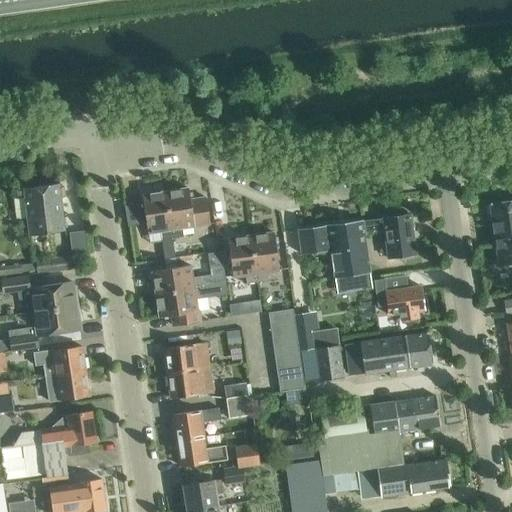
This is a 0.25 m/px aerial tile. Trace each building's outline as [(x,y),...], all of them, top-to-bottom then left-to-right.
[(26,197),(13,199),(16,220),(28,218),(30,233),(65,229),(59,182),(24,187),(26,197)] [(189,189),(166,192),(172,239),(184,237),(182,229),(210,224),(206,198),(191,200),(189,189)] [(172,239),(166,192),(142,196),(143,201),(146,220),(148,233),(161,232),(165,259),(175,258),(172,239)] [(511,200),(490,203),(490,205),(486,206),(487,214),(492,215),(499,265),(511,263),(511,200)] [(143,201),(123,205),(126,223),(146,220),(143,201)] [(410,213),(383,217),(383,218),(384,227),(389,257),(416,253),(410,213)] [(89,217),(72,219),(73,238),(91,236),(89,217)] [(383,218),(364,221),(366,230),(384,227),(383,218)] [(366,230),(364,221),(362,221),(362,220),(328,225),(328,231),(323,231),(322,226),(307,228),(299,229),(302,255),(331,251),(337,294),(372,289),(371,278),(364,230),(366,230)] [(274,233),(251,236),(258,283),(268,281),(267,273),(280,271),(274,233)] [(258,283),(251,236),(228,239),(233,277),(246,275),(247,284),(258,283)] [(38,263),(20,266),(22,272),(37,270),(37,274),(70,270),(68,255),(38,259),(38,263)] [(152,271),(156,294),(203,287),(201,277),(192,278),(190,265),(177,267),(152,271)] [(0,268),(0,276),(22,273),(22,272),(20,266),(0,268)] [(210,273),(212,283),(224,282),(222,271),(210,273)] [(33,298),(35,311),(76,305),(73,282),(31,288),(29,276),(1,280),(3,293),(18,291),(19,300),(33,298)] [(384,279),(373,280),(377,307),(387,305),(389,315),(399,313),(400,319),(402,319),(403,323),(417,321),(416,317),(418,317),(418,311),(424,310),(421,291),(420,286),(407,288),(405,276),(384,279)] [(203,287),(156,295),(160,318),(170,316),(198,312),(196,299),(204,298),(228,295),(226,284),(203,287)] [(260,300),(249,302),(251,314),(262,312),(260,300)] [(76,305),(35,311),(37,326),(8,331),(11,351),(39,347),(38,336),(80,329),(76,305)] [(239,305),(230,307),(231,317),(241,315),(239,305)] [(268,313),(270,324),(295,321),(294,315),(293,309),(268,313)] [(311,312),(294,315),(295,321),(296,326),(297,332),(298,343),(299,348),(303,347),(303,350),(314,349),(340,345),(337,327),(319,330),(316,311),(311,312)] [(270,324),(272,336),(297,332),(296,326),(295,321),(270,324)] [(241,344),(239,331),(226,332),(228,345),(241,344)] [(272,336),(273,347),(298,343),(297,332),(272,336)] [(361,343),(342,346),(347,375),(365,372),(365,374),(418,366),(418,371),(428,370),(431,364),(432,364),(427,332),(361,342),(361,343)] [(166,354),(168,372),(210,366),(206,340),(164,346),(166,354)] [(273,347),(275,358),(300,355),(299,348),(298,343),(273,347)] [(340,345),(314,349),(318,381),(319,381),(344,377),(340,345)] [(53,350),(34,353),(35,363),(36,365),(43,364),(45,376),(56,374),(86,369),(82,346),(53,351),(53,350)] [(275,358),(277,370),(302,366),(300,355),(275,358)] [(210,366),(168,372),(170,389),(171,397),(213,391),(210,367),(210,366)] [(277,370),(278,381),(303,377),(302,366),(277,370)] [(86,369),(56,374),(58,388),(59,391),(50,392),(46,392),(47,402),(58,401),(58,398),(89,394),(86,369)] [(303,377),(278,381),(280,393),(305,389),(303,377)] [(226,385),(228,398),(247,395),(248,395),(246,383),(226,385)] [(151,389),(152,406),(170,405),(170,388),(151,389)] [(0,395),(0,413),(14,412),(11,394),(0,395)] [(228,398),(226,398),(229,418),(250,415),(247,395),(228,398)] [(320,461),(322,475),(403,463),(398,432),(440,426),(436,396),(394,402),(394,403),(369,406),(374,433),(368,434),(367,428),(366,428),(362,407),(322,413),(326,447),(320,461)] [(174,420),(177,439),(204,435),(202,423),(221,420),(219,408),(200,411),(174,414),(174,420)] [(42,442),(2,448),(7,477),(48,472),(48,475),(70,472),(67,455),(71,455),(91,452),(90,442),(98,441),(93,409),(66,413),(49,429),(40,430),(42,442)] [(204,435),(177,439),(180,457),(181,465),(208,461),(208,460),(226,458),(224,445),(206,448),(204,435)] [(256,443),(235,446),(238,466),(238,468),(243,467),(259,465),(256,443)] [(283,447),(285,461),(315,457),(313,443),(283,447)] [(286,464),(291,502),(325,497),(319,460),(286,464)] [(333,476),(336,493),(360,489),(362,499),(381,496),(434,489),(435,493),(449,491),(449,487),(445,460),(333,476)] [(238,466),(222,468),(224,484),(245,481),(243,467),(238,468),(238,466)] [(77,481),(49,485),(52,511),(98,511),(106,511),(101,479),(77,482),(77,481)] [(185,492),(188,510),(219,505),(217,493),(225,492),(224,484),(223,479),(184,485),(185,492)] [(327,511),(325,497),(291,502),(292,511),(327,511)] [(35,511),(33,499),(8,502),(9,511),(35,511)]
